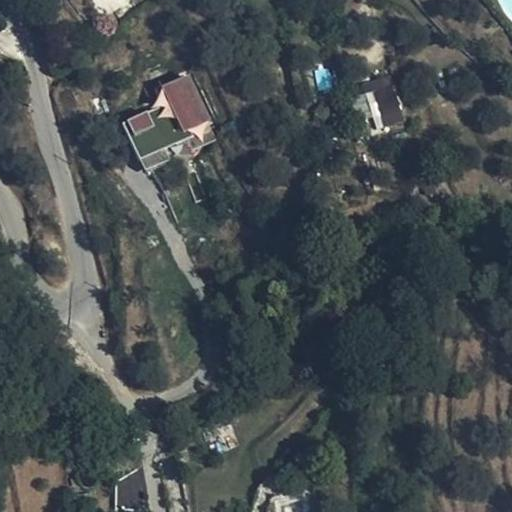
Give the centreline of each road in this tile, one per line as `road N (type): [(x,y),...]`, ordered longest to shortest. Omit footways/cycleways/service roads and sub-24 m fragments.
road 1 (residential): [(0,1),(35,72),(80,239),(86,296),(74,309)]
road 2 (residential): [(74,309),(146,436),(160,511)]
road 3 (residential): [(74,309),(57,309),(33,281),(0,196)]
